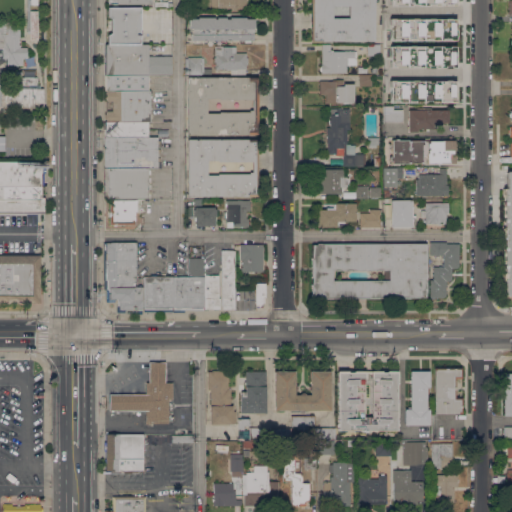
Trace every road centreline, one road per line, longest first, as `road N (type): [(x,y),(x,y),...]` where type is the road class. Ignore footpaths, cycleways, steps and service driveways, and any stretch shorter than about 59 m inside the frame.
road 1 (residential): [(483,511),(479,0)]
road 2 (residential): [(282,333),(282,0)]
road 3 (primary): [(76,243),(76,0)]
road 4 (secondary): [(437,332),(282,333)]
road 5 (secondary): [(200,332),(76,332)]
